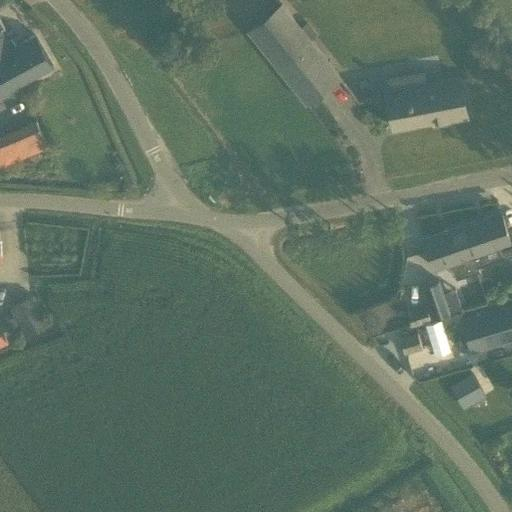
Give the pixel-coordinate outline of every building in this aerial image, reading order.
[(281,4),(248,30),(307,103),(340,77),(281,4)] [(0,98),(19,88),(17,84),(53,65),(35,35),(16,46),(12,40),(8,42),(0,29),(0,98)] [(387,95),(387,96),(393,128),(444,117),(445,121),(468,117),(460,77),(426,83),(427,87),(387,95)] [(37,118),(0,132),(0,165),(48,147),(37,118)] [(511,242),(501,212),(463,224),(474,255),(511,242)] [(474,255),(463,224),(424,238),(434,268),(451,263),(456,278),(479,270),(474,255)] [(456,289),(443,293),(439,280),(422,286),(433,319),(450,313),(462,309),(456,289)] [(11,306),(16,316),(8,320),(18,338),(47,323),(32,295),(11,306)] [(511,305),(476,317),(485,348),(511,339),(511,305)] [(426,307),(408,313),(412,325),(430,318),(426,307)] [(422,346),(418,333),(400,338),(404,352),(422,346)] [(463,408),(485,396),(473,373),(451,385),(463,408)]
